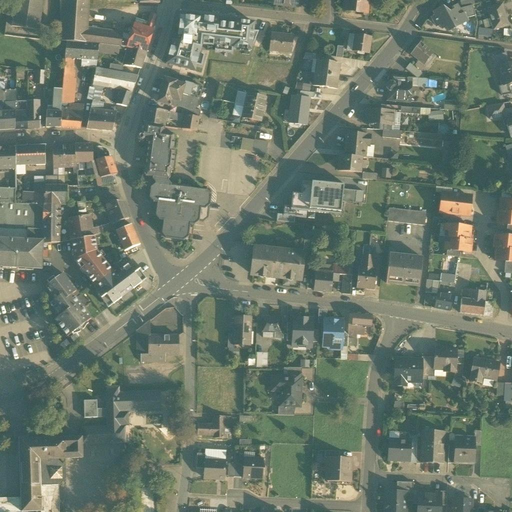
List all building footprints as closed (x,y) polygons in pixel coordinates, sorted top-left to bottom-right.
[(14,0),(10,27),(37,32),(41,0),(14,0)] [(66,42),(86,44),(87,31),(88,0),(60,0),(61,42),(66,42)] [(345,0),(344,11),(366,14),(367,0),(345,0)] [(467,0),(460,2),(462,9),(472,6),(474,6),(472,0),(467,0)] [(454,11),(457,18),(463,15),(460,10),(457,5),(451,8),(453,12),(454,11)] [(460,10),(463,15),(465,19),(475,16),(472,6),(462,9),(460,10)] [(508,26),(502,9),(499,10),(498,6),(487,9),(490,19),(492,27),(493,30),(508,26)] [(467,22),(465,19),(463,15),(457,18),(454,11),(453,12),(449,14),(442,9),(433,13),(435,17),(432,19),(436,26),(440,25),(442,29),(446,27),(449,31),(467,22)] [(145,28),(153,30),(157,16),(149,14),(147,22),(145,28)] [(250,57),(253,47),(252,47),(252,48),(251,48),(253,31),(254,24),(235,22),(234,25),(218,24),(218,19),(198,17),(198,20),(197,25),(198,25),(197,34),(196,34),(196,38),(191,38),(182,37),(183,37),(178,36),(177,42),(172,41),(165,65),(189,71),(191,65),(196,67),(199,55),(201,48),(200,48),(201,46),(208,47),(208,45),(215,45),(215,47),(232,49),(236,50),(236,46),(247,47),(247,51),(245,51),(244,56),(250,57)] [(179,32),(178,36),(183,37),(182,37),(191,38),(196,38),(196,34),(197,34),(198,25),(197,25),(198,20),(193,20),(193,19),(185,18),(185,19),(180,18),(179,23),(178,32),(179,32)] [(136,19),(134,25),(145,28),(147,22),(136,19)] [(484,29),(492,27),(490,19),(482,21),(484,29)] [(134,25),(129,42),(126,48),(129,49),(146,52),(153,31),(153,30),(145,28),(134,25)] [(477,36),(490,38),(491,31),(478,29),(477,36)] [(113,35),(87,31),(86,44),(99,44),(111,46),(113,35)] [(113,35),(111,46),(119,47),(120,48),(122,40),(122,36),(113,35)] [(277,52),(291,53),(293,37),(282,36),(282,37),(271,36),(272,35),(270,35),(269,51),(270,51),(270,48),(277,49),(277,52)] [(346,52),(353,53),(355,36),(348,35),(346,52)] [(353,53),(368,54),(369,44),(368,44),(369,38),(355,36),(353,53)] [(120,48),(126,48),(129,42),(122,40),(120,48)] [(97,61),(98,52),(99,44),(86,44),(66,42),(64,58),(73,59),(81,60),(97,61)] [(411,54),(424,65),(433,54),(420,43),(411,54)] [(111,46),(99,44),(98,52),(117,56),(118,51),(119,47),(111,46)] [(335,58),(342,59),(344,48),(336,47),(335,58)] [(146,52),(129,49),(128,53),(125,65),(125,67),(141,69),(146,52)] [(496,68),(506,65),(503,54),(491,58),(494,69),(496,69),(496,68)] [(62,78),(71,79),(72,71),(73,59),(64,58),(62,78)] [(96,69),(97,61),(81,60),(80,68),(96,69)] [(318,61),(316,74),(338,77),(339,64),(318,61)] [(509,95),(506,85),(511,83),(511,63),(506,65),(496,68),(496,69),(498,68),(503,85),(501,86),(501,87),(498,87),(501,97),(509,95)] [(405,70),(417,79),(422,74),(409,64),(405,70)] [(109,71),(122,73),(123,67),(110,65),(109,71)] [(93,82),(92,88),(95,89),(93,98),(92,101),(90,110),(95,111),(95,109),(97,109),(99,102),(103,88),(105,71),(96,69),(93,82)] [(35,84),(44,85),(44,72),(35,71),(35,84)] [(112,72),(105,71),(103,88),(109,89),(112,72)] [(125,75),(112,72),(109,89),(113,90),(121,91),(125,75)] [(336,90),(338,77),(316,74),(315,87),(336,90)] [(138,77),(125,75),(121,91),(131,94),(138,77)] [(60,104),(71,104),(72,79),(71,79),(62,78),(61,90),(60,104)] [(164,79),(159,96),(157,102),(157,103),(168,106),(170,100),(178,103),(183,86),(180,85),(175,84),(175,83),(164,79)] [(417,88),(427,89),(428,80),(417,79),(417,88)] [(186,109),(193,110),(196,100),(198,100),(201,87),(181,82),(180,85),(183,86),(178,103),(177,107),(182,109),(185,110),(186,109)] [(409,102),(410,94),(406,93),(407,85),(392,84),(389,84),(387,86),(386,89),(388,91),(388,92),(387,94),(386,98),(388,101),(406,102),(406,103),(407,103),(407,102),(409,102)] [(302,92),(314,93),(315,87),(308,86),(303,85),(302,92)] [(47,108),(47,112),(60,114),(60,109),(60,104),(61,90),(54,90),(53,99),(52,107),(47,107),(47,108)] [(121,91),(113,90),(112,98),(118,100),(121,91)] [(5,95),(5,103),(15,102),(15,93),(15,91),(13,91),(7,91),(5,95)] [(116,105),(126,108),(131,94),(121,91),(118,100),(116,105)] [(237,92),(234,104),(244,107),(247,95),(237,92)] [(247,95),(244,107),(264,111),(265,107),(264,107),(266,99),(247,95)] [(292,97),(289,124),(305,126),(309,99),(299,98),(292,97)] [(47,108),(47,107),(52,107),(53,99),(43,99),(43,102),(47,108)] [(15,107),(15,102),(5,103),(4,113),(15,113),(15,107)] [(26,102),(26,107),(27,130),(39,129),(39,116),(39,105),(32,105),(32,103),(26,102)] [(95,109),(95,111),(102,111),(104,103),(99,102),(97,109),(95,109)] [(444,102),(443,111),(460,112),(461,103),(444,102)] [(242,119),(244,107),(234,104),(232,116),(233,117),(240,118),(242,119)] [(486,107),(489,120),(505,117),(502,104),(486,107)] [(26,107),(22,107),(15,107),(15,113),(15,131),(27,130),(26,107)] [(264,115),(264,111),(244,107),(242,119),(260,123),(262,115),(264,115)] [(80,130),(82,111),(71,110),(60,109),(60,114),(60,128),(80,130)] [(144,123),(164,127),(167,112),(147,109),(144,123)] [(180,115),(185,116),(184,123),(183,130),(196,132),(198,118),(199,111),(193,110),(186,109),(185,110),(182,109),(180,115)] [(86,130),(99,131),(102,111),(95,111),(90,110),(86,130)] [(115,113),(102,111),(99,131),(110,132),(115,113)] [(374,125),(392,126),(393,114),(393,113),(385,113),(374,112),(366,111),(365,124),(374,125)] [(430,113),(427,114),(427,116),(429,122),(443,120),(441,111),(430,113)] [(60,128),(60,114),(47,112),(45,128),(60,128)] [(217,113),(210,112),(209,120),(216,121),(217,113)] [(0,113),(0,131),(15,131),(15,113),(4,113),(0,113)] [(171,121),(184,123),(185,116),(180,115),(173,113),(171,121)] [(399,132),(400,114),(393,114),(392,126),(392,132),(399,132)] [(240,118),(233,117),(231,124),(239,125),(240,118)] [(152,203),(157,203),(200,209),(204,209),(209,206),(210,196),(206,192),(170,187),(170,185),(167,181),(168,180),(169,178),(170,172),(172,171),(175,152),(173,150),(175,136),(173,134),(164,133),(164,127),(144,123),(143,131),(141,130),(139,132),(139,135),(137,136),(137,139),(139,141),(142,142),(143,140),(148,141),(144,175),(145,177),(152,178),(152,180),(155,184),(155,185),(150,189),(149,198),(152,203)] [(382,138),(400,140),(400,132),(399,132),(392,132),(382,131),(382,138)] [(361,158),(364,158),(365,146),(369,146),(370,137),(347,135),(346,136),(347,136),(347,140),(346,140),(344,157),(361,158)] [(253,141),(242,139),(240,150),(251,153),(253,141)] [(254,141),(253,146),(267,149),(268,143),(254,141)] [(52,147),(53,169),(58,169),(64,169),(76,168),(76,163),(75,146),(52,147)] [(75,146),(76,163),(90,163),(92,163),(91,162),(91,146),(75,146)] [(265,156),(267,149),(253,146),(252,153),(264,155),(265,156)] [(373,147),(369,146),(365,146),(364,158),(372,159),(373,147)] [(14,149),(15,167),(25,166),(45,166),(45,147),(14,148),(14,149)] [(359,174),(361,158),(344,157),(340,156),(338,172),(359,174)] [(100,175),(101,177),(115,175),(116,175),(111,158),(97,161),(100,175)] [(86,171),(87,177),(94,176),(100,175),(96,163),(92,163),(90,163),(90,166),(86,166),(84,170),(84,171),(86,171)] [(25,175),(25,166),(15,167),(15,170),(15,176),(25,175)] [(381,169),(381,178),(390,179),(391,170),(381,169)] [(103,186),(101,177),(100,175),(94,176),(96,186),(103,186)] [(115,175),(101,177),(103,186),(116,183),(115,175)] [(45,187),(58,187),(58,177),(53,177),(47,177),(45,177),(45,179),(45,184),(45,187)] [(309,210),(311,183),(302,182),(300,195),(292,194),(291,207),(290,211),(306,213),(328,215),(328,212),(309,210)] [(343,190),(343,184),(326,182),(326,184),(311,183),(309,210),(328,212),(328,206),(341,207),(342,202),(343,190)] [(45,187),(45,184),(44,184),(33,184),(33,193),(34,198),(36,197),(36,205),(43,205),(45,205),(45,187)] [(58,187),(45,187),(45,205),(59,206),(67,203),(67,202),(67,187),(64,187),(58,187)] [(22,204),(15,204),(15,189),(0,188),(0,239),(43,242),(43,224),(43,206),(43,205),(36,205),(22,204)] [(364,192),(343,190),(342,202),(363,204),(364,192)] [(33,193),(23,193),(22,204),(36,205),(36,197),(34,198),(33,193)] [(444,213),(468,216),(469,212),(467,209),(469,197),(451,195),(442,194),(440,204),(445,204),(444,213)] [(500,200),(499,213),(511,213),(511,201),(510,201),(500,200)] [(77,202),(78,214),(86,213),(84,202),(77,202)] [(107,214),(112,225),(129,219),(122,202),(102,202),(106,215),(107,214)] [(194,225),(198,222),(200,209),(157,203),(155,216),(159,221),(163,221),(161,234),(165,239),(183,241),(188,238),(189,225),(194,225)] [(43,242),(43,245),(52,244),(56,244),(57,244),(59,243),(59,206),(45,205),(43,205),(43,206),(43,224),(43,242)] [(204,209),(200,209),(198,222),(203,222),(207,219),(209,206),(204,209)] [(290,211),(291,207),(284,206),(283,215),(283,217),(295,218),(306,219),(306,213),(290,211)] [(386,222),(424,227),(425,213),(388,209),(386,222)] [(511,213),(499,213),(498,213),(496,225),(507,226),(511,226),(511,213)] [(294,224),(295,218),(283,217),(283,215),(277,215),(276,222),(294,224)] [(67,219),(71,241),(89,238),(92,237),(95,236),(95,237),(103,233),(101,226),(98,227),(93,229),(88,230),(86,216),(76,218),(67,219)] [(123,250),(124,252),(125,251),(139,245),(131,225),(116,232),(123,250)] [(440,225),(438,237),(443,238),(444,232),(446,231),(447,226),(440,225)] [(460,252),(469,253),(471,241),(468,240),(470,228),(460,227),(447,226),(446,231),(444,232),(443,238),(446,238),(445,243),(447,245),(447,250),(460,252)] [(303,250),(310,250),(312,232),(305,232),(303,250)] [(74,261),(94,287),(113,272),(97,251),(95,237),(95,236),(92,237),(89,238),(71,241),(74,261)] [(493,248),(496,249),(511,250),(511,238),(505,238),(494,237),(493,248)] [(0,268),(41,270),(42,245),(43,245),(43,242),(0,239),(0,268)] [(293,280),(299,281),(301,280),(303,255),(302,253),(296,252),(294,254),(290,253),(289,252),(283,251),(281,248),(276,248),(273,250),(255,248),(254,249),(251,274),(252,276),(259,277),(260,275),(264,276),(265,277),(286,280),(288,278),(291,279),(293,280)] [(511,250),(496,249),(495,261),(505,262),(511,262),(511,250)] [(395,281),(402,282),(405,256),(389,255),(386,282),(394,283),(395,281)] [(421,258),(405,256),(402,282),(409,283),(409,285),(418,286),(421,258)] [(107,308),(146,279),(132,261),(120,270),(122,272),(116,277),(113,272),(94,287),(97,291),(95,293),(107,308)] [(342,294),(350,295),(353,262),(350,262),(349,270),(345,270),(333,269),(332,274),(333,275),(339,276),(344,276),(342,294)] [(322,265),(321,273),(332,274),(333,269),(333,266),(322,265)] [(356,288),(365,289),(367,269),(361,269),(358,269),(356,288)] [(373,270),(367,269),(365,289),(374,290),(376,270),(373,270)] [(331,293),(332,283),(333,275),(332,274),(321,273),(315,273),(313,292),(331,293)] [(54,321),(67,338),(91,319),(72,295),(76,292),(63,274),(45,287),(55,300),(50,304),(59,317),(54,321)] [(445,283),(454,284),(455,276),(439,274),(439,276),(439,283),(445,283)] [(452,297),(453,289),(444,287),(438,286),(437,295),(452,297)] [(459,314),(482,316),(483,316),(484,303),(486,293),(462,290),(459,314)] [(434,309),(450,312),(452,297),(437,295),(434,309)] [(493,304),(484,303),(483,316),(482,316),(482,317),(491,318),(493,304)] [(318,324),(324,324),(324,320),(326,312),(318,311),(318,324)] [(365,328),(370,328),(372,316),(353,314),(352,326),(351,326),(356,327),(365,328)] [(249,346),(250,319),(234,318),(234,335),(233,345),(234,345),(249,346)] [(262,332),(274,333),(280,333),(280,318),(262,318),(262,332)] [(292,344),(311,345),(311,343),(311,331),(312,322),(306,322),(306,320),(299,319),(299,322),(293,321),(293,324),(292,342),(292,344)] [(329,350),(335,350),(337,348),(340,348),(341,348),(342,336),(342,321),(337,321),(336,320),(330,319),(329,320),(324,320),(324,324),(323,348),(327,348),(329,350)] [(148,323),(140,329),(140,356),(148,356),(148,337),(148,323)] [(348,326),(348,339),(352,339),(356,339),(356,336),(356,327),(351,326),(352,326),(348,326)] [(356,327),(356,336),(364,336),(365,328),(356,327)] [(148,362),(148,356),(140,356),(140,329),(135,333),(135,362),(148,362)] [(148,337),(148,356),(158,356),(165,356),(178,356),(177,337),(148,337)] [(445,373),(455,374),(455,365),(456,350),(446,350),(446,352),(434,351),(433,358),(433,369),(434,369),(445,369),(445,373)] [(463,350),(456,350),(455,365),(463,365),(463,350)] [(256,368),(268,368),(268,354),(256,353),(256,368)] [(420,382),(421,377),(421,371),(421,361),(394,360),(393,387),(404,387),(404,381),(420,382)] [(482,379),(483,377),(482,377),(485,361),(474,360),(471,382),(482,384),(482,379)] [(492,362),(485,361),(482,377),(483,377),(482,379),(493,381),(496,381),(499,365),(492,364),(492,362)] [(445,378),(445,373),(445,369),(434,369),(434,371),(433,377),(445,378)] [(294,407),(299,407),(300,379),(299,379),(299,376),(299,375),(288,375),(288,379),(272,378),(272,391),(281,391),(280,405),(280,406),(294,407)] [(453,377),(451,386),(459,388),(462,380),(453,377)] [(482,379),(482,384),(481,386),(492,388),(493,381),(482,379)] [(504,396),(505,384),(497,384),(496,396),(504,396)] [(160,392),(118,394),(118,388),(106,388),(106,409),(106,413),(107,418),(107,421),(107,427),(125,426),(125,427),(127,427),(127,412),(161,411),(160,392)] [(84,418),(107,418),(106,413),(106,409),(96,410),(96,401),(84,401),(84,418)] [(278,416),(294,416),(294,407),(280,406),(280,405),(278,405),(278,416)] [(214,439),(227,439),(227,434),(223,435),(223,429),(231,430),(231,417),(212,417),(212,425),(197,424),(197,436),(214,437),(214,439)] [(81,428),(81,438),(81,445),(125,443),(125,427),(125,426),(107,427),(81,428)] [(388,432),(388,441),(390,441),(396,441),(399,441),(399,432),(388,432)] [(422,462),(442,463),(442,446),(443,433),(442,433),(442,435),(424,434),(424,432),(423,432),(422,451),(421,462),(422,462)] [(56,459),(66,459),(66,439),(27,440),(27,438),(18,438),(20,498),(20,511),(34,511),(36,511),(40,511),(39,460),(56,459)] [(82,452),(81,445),(81,438),(66,439),(66,459),(82,459),(82,452)] [(454,463),(473,464),(474,447),(474,441),(464,440),(464,443),(455,443),(456,440),(455,440),(454,447),(454,463)] [(409,462),(410,462),(410,444),(410,441),(399,441),(396,441),(396,444),(390,444),(390,441),(388,441),(388,462),(409,462)] [(204,455),(204,461),(225,462),(225,452),(205,451),(204,455)] [(196,469),(204,469),(204,461),(204,455),(197,454),(196,469)] [(327,481),(350,482),(350,473),(348,473),(349,459),(338,458),(328,458),(328,466),(327,466),(327,481)] [(56,461),(56,459),(39,460),(40,511),(50,510),(49,486),(58,486),(58,485),(63,480),(63,467),(56,461)] [(242,478),(261,479),(262,460),(254,460),(243,459),(242,478)] [(224,480),(225,462),(204,461),(204,469),(203,479),(224,480)] [(406,494),(412,494),(412,491),(413,483),(397,483),(396,493),(406,493),(406,494)] [(59,511),(58,486),(49,486),(50,510),(50,511),(59,511)] [(140,489),(141,511),(154,511),(154,488),(140,489)] [(405,511),(406,494),(406,493),(396,493),(391,493),(391,494),(390,494),(386,497),(386,498),(385,498),(384,499),(384,504),(384,506),(384,511),(405,511)] [(417,511),(428,511),(429,495),(419,494),(418,494),(418,505),(417,511)] [(439,495),(429,495),(428,511),(439,511),(440,506),(440,495),(439,495)] [(0,511),(20,511),(20,498),(5,499),(0,498),(0,511)] [(471,511),(472,501),(453,501),(452,511),(471,511)]
